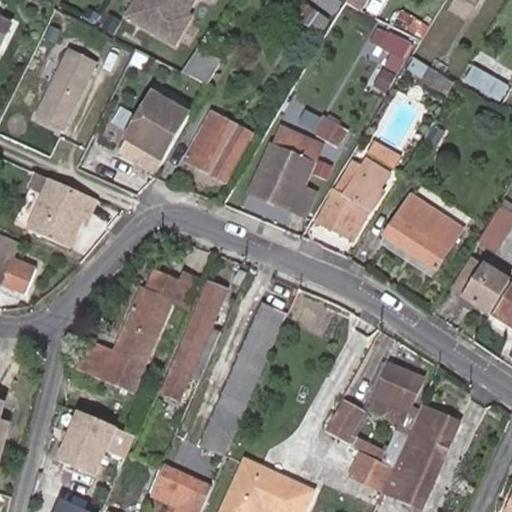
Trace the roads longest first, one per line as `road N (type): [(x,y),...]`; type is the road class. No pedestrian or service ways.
road 1 (residential): [(63,311),(140,228),(163,214),(184,216),(362,291),(511,393)]
road 2 (residential): [(63,311),(18,511)]
